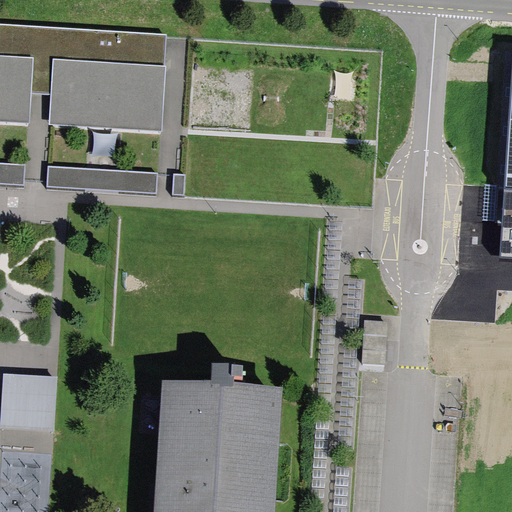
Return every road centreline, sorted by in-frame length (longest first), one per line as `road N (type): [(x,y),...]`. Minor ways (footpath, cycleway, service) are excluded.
road 1 (residential): [(400,511),(437,0)]
road 2 (unknown): [(0,365),(52,343),(60,200)]
